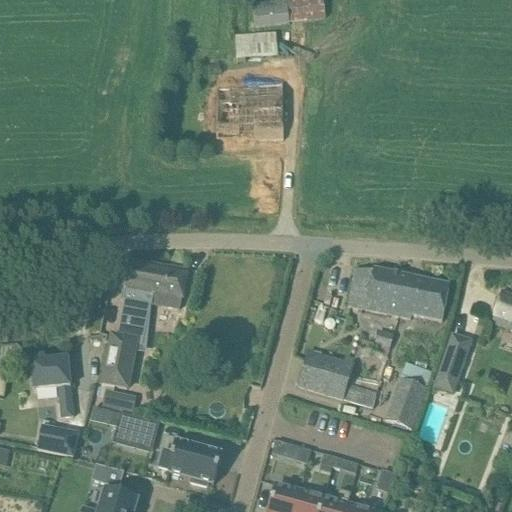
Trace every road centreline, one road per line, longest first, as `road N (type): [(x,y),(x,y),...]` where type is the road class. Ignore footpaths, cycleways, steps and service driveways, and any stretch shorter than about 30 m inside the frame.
road 1 (residential): [(314,242),(114,241),(0,253)]
road 2 (residential): [(314,242),(238,511)]
road 3 (residential): [(511,257),(314,242)]
